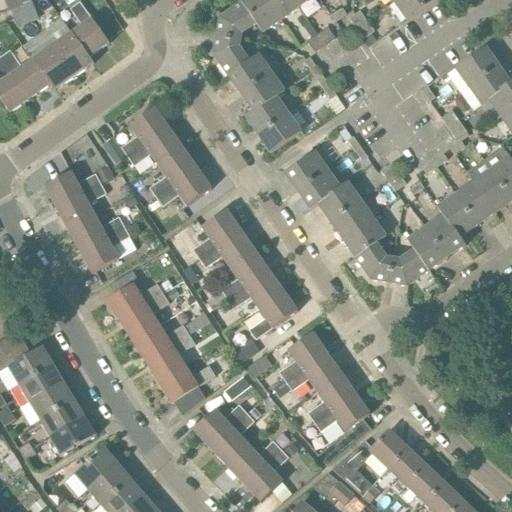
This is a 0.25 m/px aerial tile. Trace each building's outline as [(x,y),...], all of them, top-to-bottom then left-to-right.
[(4,0),(9,12),(10,11),(32,3),(30,0),(4,0)] [(89,59),(90,58),(110,44),(93,20),(103,13),(94,0),(84,0),(80,3),(70,10),(82,26),(72,34),(89,59)] [(244,0),(239,3),(253,24),(260,33),(278,21),(263,0),(244,0)] [(263,0),(278,21),(298,7),(292,0),(263,0)] [(391,0),(406,20),(434,0),(391,0)] [(32,3),(10,11),(16,27),(38,19),(32,3)] [(216,36),(239,40),(240,33),(253,24),(239,3),(220,17),(216,36)] [(335,21),(345,14),(342,8),(331,15),(335,21)] [(356,30),(367,22),(360,12),(349,20),(356,30)] [(326,46),(318,36),(308,22),(303,27),(312,40),(307,44),(315,54),(326,46)] [(374,33),(367,22),(356,30),(369,48),(377,43),(371,35),(374,33)] [(327,29),(318,36),(326,46),(335,39),(327,29)] [(90,58),(89,59),(72,34),(53,47),(75,78),(94,65),(90,58)] [(227,76),(248,61),(238,48),(239,40),(216,36),(212,55),(227,76)] [(75,78),(53,47),(34,61),(51,86),(56,92),(75,78)] [(467,87),(498,65),(486,47),(454,68),(467,87)] [(51,86),(34,61),(23,68),(11,52),(2,58),(31,100),(51,86)] [(240,94),(271,73),(258,54),(248,61),(227,76),(240,94)] [(311,72),(317,68),(309,57),(304,61),(311,72)] [(0,98),(11,114),(31,100),(2,58),(0,59),(0,74),(5,81),(0,84),(0,98)] [(511,84),(509,81),(498,65),(467,87),(480,106),(488,100),(511,84)] [(253,112),(275,97),(283,91),(271,73),(240,94),(252,111),(253,112)] [(316,78),(323,89),(329,85),(322,75),(316,78)] [(499,117),(511,107),(511,79),(509,81),(511,84),(488,100),(499,117)] [(329,85),(323,89),(331,99),(336,96),(329,85)] [(430,103),(435,100),(429,89),(423,93),(430,103)] [(256,134),(287,113),(275,97),(253,112),(252,111),(244,117),(256,134)] [(511,134),(511,107),(499,117),(511,135),(511,134)] [(120,151),(127,160),(171,130),(156,109),(131,126),(139,138),(120,151)] [(300,132),(287,113),(256,134),(270,153),(300,132)] [(441,120),(448,130),(459,123),(452,113),(441,120)] [(459,123),(448,130),(455,140),(466,133),(459,123)] [(350,138),(345,129),(339,133),(344,141),(350,138)] [(171,130),(127,160),(133,170),(153,157),(160,166),(184,149),(171,130)] [(348,140),(355,150),(361,146),(353,136),(348,140)] [(115,168),(127,160),(120,151),(113,140),(101,148),(115,168)] [(454,155),(465,148),(461,142),(450,149),(454,155)] [(361,146),(355,150),(362,160),(368,157),(361,146)] [(184,149),(160,166),(168,178),(149,192),(154,199),(198,169),(184,149)] [(485,161),(511,199),(511,160),(509,156),(508,157),(502,149),(485,161)] [(358,158),(354,151),(348,156),(352,162),(358,158)] [(296,192),(327,170),(315,153),(284,174),(296,192)] [(433,162),(437,167),(447,160),(443,154),(433,162)] [(473,181),(495,213),(511,201),(511,199),(485,161),(467,173),(473,181)] [(437,167),(433,162),(422,169),(426,174),(437,167)] [(380,170),(387,181),(398,173),(391,163),(380,170)] [(97,175),(103,186),(115,180),(108,167),(96,173),(97,175)] [(198,169),(154,199),(156,202),(160,208),(161,209),(180,196),(187,207),(212,189),(198,169)] [(316,204),(339,188),(327,170),(296,192),(310,211),(318,205),(316,204)] [(46,187),(58,210),(103,186),(97,175),(80,184),(74,173),(46,187)] [(398,173),(387,181),(395,191),(405,184),(398,173)] [(455,193),(478,225),(495,213),(473,181),(455,193)] [(329,222),(360,201),(347,182),(339,188),(316,204),(318,205),(329,222)] [(409,189),(413,195),(424,188),(420,182),(409,189)] [(103,186),(58,210),(70,231),(97,216),(92,206),(109,196),(103,186)] [(459,238),(460,238),(478,225),(455,193),(454,194),(450,189),(432,201),(439,209),(443,215),(459,238)] [(133,196),(123,201),(128,210),(138,205),(133,196)] [(341,240),(372,218),(360,201),(329,222),(341,240)] [(153,213),(160,208),(156,202),(149,207),(153,213)] [(193,251),(200,260),(241,231),(226,210),(202,228),(210,239),(193,251)] [(425,227),(446,259),(466,246),(460,238),(459,238),(443,215),(425,227)] [(97,216),(70,231),(81,253),(126,228),(121,218),(103,228),(97,216)] [(354,258),(376,243),(385,236),(372,218),(341,240),(354,258)] [(446,259),(425,227),(407,239),(414,249),(429,271),(446,259)] [(126,228),(81,253),(94,275),(121,260),(115,248),(132,239),(131,237),(127,229),(126,228)] [(241,231),(200,260),(205,269),(222,257),(230,268),(255,251),(241,231)] [(388,283),(393,258),(385,257),(376,243),(354,258),(369,280),(388,283)] [(429,271),(414,249),(400,259),(393,258),(388,283),(406,287),(429,271)] [(238,280),(221,292),(227,300),(269,271),(255,251),(230,268),(238,280)] [(192,286),(199,281),(190,268),(183,272),(192,286)] [(269,271),(227,300),(234,309),(250,297),(258,308),(283,291),(269,271)] [(121,323),(165,295),(165,294),(160,286),(159,285),(142,296),(135,285),(140,282),(133,272),(110,286),(116,297),(108,302),(121,323)] [(160,286),(165,294),(173,289),(168,281),(160,286)] [(166,295),(170,303),(179,297),(175,290),(166,295)] [(283,291),(258,308),(266,319),(249,331),(256,341),(297,312),(283,291)] [(171,304),(170,303),(166,295),(165,295),(121,323),(135,343),(161,327),(154,315),(171,304)] [(226,304),(219,308),(224,314),(230,310),(226,304)] [(161,327),(135,343),(148,364),(190,337),(190,336),(209,323),(205,315),(185,328),(184,327),(168,338),(161,327)] [(22,361),(32,355),(19,333),(9,339),(22,361)] [(285,382),(285,384),(327,354),(312,334),(288,351),(295,362),(279,374),(285,382)] [(190,337),(148,364),(161,385),(187,369),(179,357),(196,346),(190,337)] [(22,361),(9,339),(0,344),(0,348),(11,367),(22,361)] [(241,365),(260,353),(253,342),(234,354),(241,365)] [(11,367),(0,348),(0,371),(1,373),(9,369),(11,367)] [(20,387),(55,367),(43,348),(32,355),(22,361),(11,367),(9,369),(20,387)] [(327,354),(285,384),(290,390),(291,392),(308,380),(316,392),(341,374),(327,354)] [(255,380),(272,367),(265,357),(248,370),(255,380)] [(65,385),(55,367),(20,387),(31,405),(65,385)] [(187,369),(161,385),(173,404),(182,418),(205,400),(198,391),(216,379),(210,370),(194,380),(187,369)] [(341,374),(316,392),(324,403),(307,415),(313,423),(355,394),(341,374)] [(231,402),(251,386),(243,377),(224,393),(231,402)] [(285,384),(285,382),(274,390),(280,398),(290,390),(285,384)] [(65,385),(31,405),(42,423),(76,402),(65,385)] [(355,394),(313,423),(320,433),(336,421),(344,432),(343,438),(321,459),(329,468),(370,430),(362,420),(369,415),(355,394)] [(76,402),(42,423),(52,440),(87,420),(76,402)] [(210,450),(246,416),(239,408),(224,421),(214,411),(192,431),(210,450)] [(0,418),(2,422),(13,416),(10,409),(0,415),(0,418)] [(261,415),(255,409),(248,415),(254,421),(261,415)] [(17,422),(13,416),(2,422),(6,429),(17,422)] [(228,469),(250,448),(239,437),(254,424),(246,416),(210,450),(228,469)] [(87,420),(52,440),(63,458),(97,437),(87,420)] [(361,498),(371,487),(356,473),(365,464),(380,478),(407,450),(388,432),(370,450),(363,443),(332,471),(361,498)] [(292,443),(283,451),(290,458),(298,450),(292,443)] [(244,486),(280,452),(272,444),(258,457),(250,448),(228,469),(244,486)] [(20,451),(24,458),(34,451),(31,445),(20,451)] [(88,491),(118,465),(104,449),(74,475),(88,491)] [(380,478),(371,487),(379,495),(388,487),(398,496),(406,487),(425,467),(407,450),(380,478)] [(34,451),(24,458),(27,464),(38,457),(34,451)] [(273,473),(287,459),(282,454),(280,452),(244,486),(261,504),(282,483),(273,473)] [(14,474),(21,467),(13,454),(5,461),(14,474)] [(101,506),(130,481),(118,465),(88,491),(101,506)] [(425,467),(406,487),(424,504),(443,484),(425,467)] [(105,511),(125,511),(144,497),(130,481),(101,506),(105,511)] [(330,494),(337,501),(347,489),(340,483),(339,484),(330,494)] [(443,484),(424,504),(433,511),(451,511),(461,502),(443,484)] [(379,495),(371,487),(361,498),(360,499),(369,505),(379,495)] [(347,489),(337,501),(345,507),(355,496),(347,489)] [(156,511),(144,497),(125,511),(156,511)] [(40,511),(47,506),(41,499),(32,507),(35,511),(40,511)] [(58,511),(64,511),(71,506),(66,501),(56,509),(58,511)] [(472,511),(461,502),(451,511),(472,511)] [(311,511),(301,503),(293,511),(311,511)] [(384,511),(386,510),(378,503),(374,508),(378,511),(384,511)]
